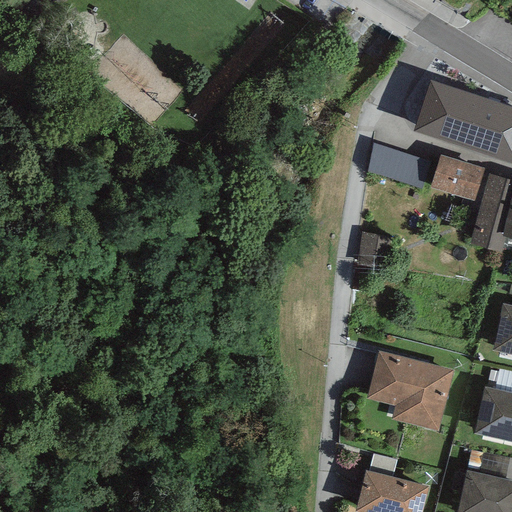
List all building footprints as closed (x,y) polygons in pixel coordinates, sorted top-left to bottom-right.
[(511,102),(430,76),(414,124),(511,156),(511,102)] [(422,187),(430,159),(379,143),(371,172),(422,187)] [(484,164),(440,151),(430,183),(474,197),(484,164)] [(501,228),(511,186),(511,175),(488,169),(470,238),(501,246),(505,229),(501,228)] [(511,186),(501,228),(505,229),(511,230),(511,186)] [(359,264),(377,269),(386,235),(368,230),(359,264)] [(511,301),(502,300),(492,346),(511,350),(511,301)] [(453,367),(378,347),(366,393),(395,400),(391,414),(438,426),(453,367)] [(511,388),(483,383),(473,430),(511,437),(511,388)] [(420,511),(428,482),(366,466),(355,506),(378,511),(420,511)] [(511,511),(511,475),(466,467),(456,511),(511,511)]
